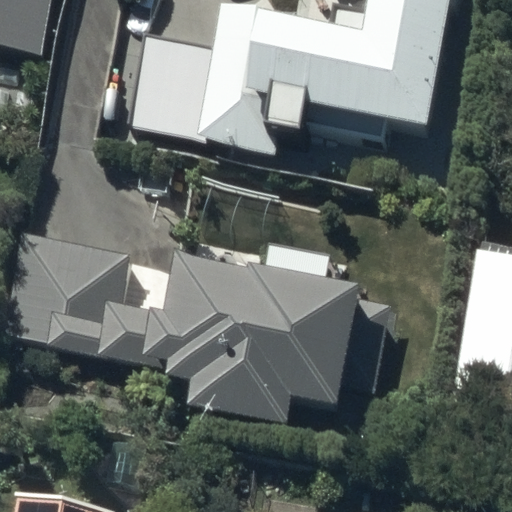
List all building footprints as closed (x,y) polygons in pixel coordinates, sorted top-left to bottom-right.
[(3,0),(0,17),(0,65),(49,74),(63,0),(3,0)] [(210,161),(284,174),(286,163),(316,169),(321,139),(442,160),(469,0),(393,0),(381,72),(301,58),(304,42),(233,29),(210,161)] [(137,273),(30,252),(12,345),(63,355),(61,366),(166,386),(164,394),(183,398),(180,411),(208,417),(205,434),(301,454),(306,431),(351,440),(375,317),(268,296),(266,307),(197,293),(187,343),(126,331),(137,273)] [(461,460),(511,467),(511,277),(491,274),(461,460)] [(73,511),(21,503),(19,511),(73,511)]
